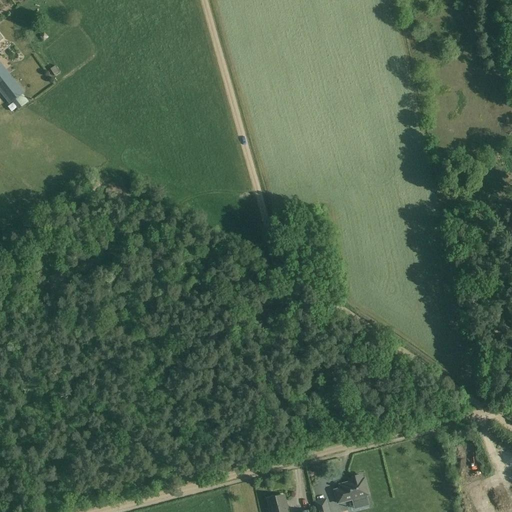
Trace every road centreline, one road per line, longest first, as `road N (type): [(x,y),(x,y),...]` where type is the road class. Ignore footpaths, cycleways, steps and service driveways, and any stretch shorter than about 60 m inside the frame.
road 1 (track): [(484,410),(285,265),(204,0)]
road 2 (track): [(96,511),(484,410)]
